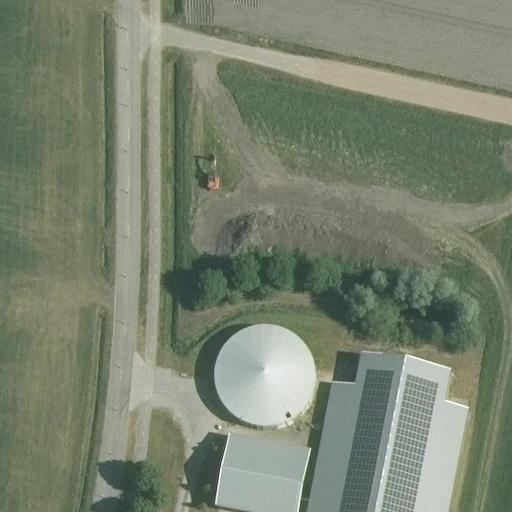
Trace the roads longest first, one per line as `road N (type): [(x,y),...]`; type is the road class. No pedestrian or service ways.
road 1 (tertiary): [(101,511),(125,271),(129,0)]
road 2 (track): [(129,26),(511,113)]
